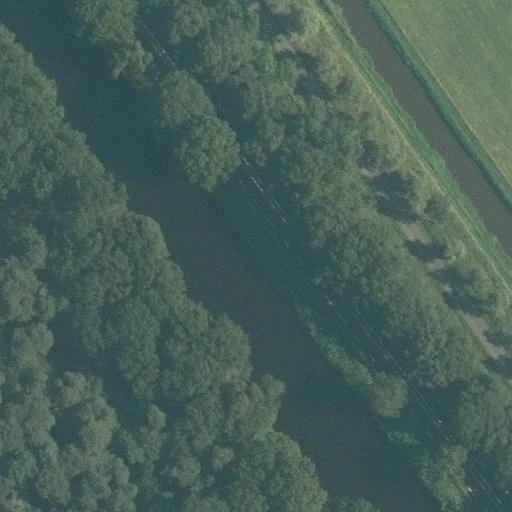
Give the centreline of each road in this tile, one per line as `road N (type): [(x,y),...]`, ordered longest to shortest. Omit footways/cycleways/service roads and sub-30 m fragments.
road 1 (primary): [(503,511),(121,0)]
road 2 (unclassified): [(511,373),(251,0)]
road 3 (track): [(0,156),(271,511)]
